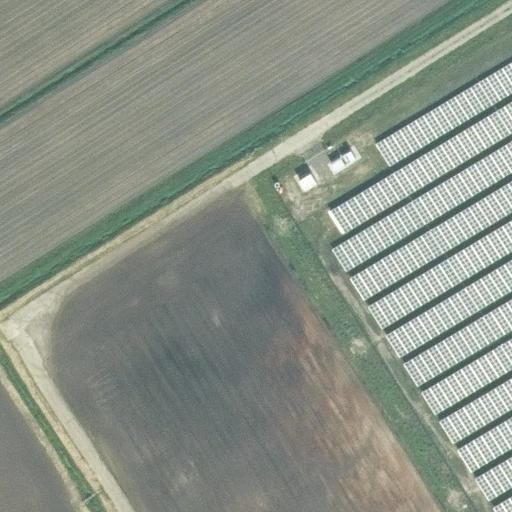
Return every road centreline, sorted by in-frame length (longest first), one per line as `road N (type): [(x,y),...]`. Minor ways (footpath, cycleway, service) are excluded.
road 1 (track): [(0,330),(511,7)]
road 2 (track): [(12,322),(129,511)]
